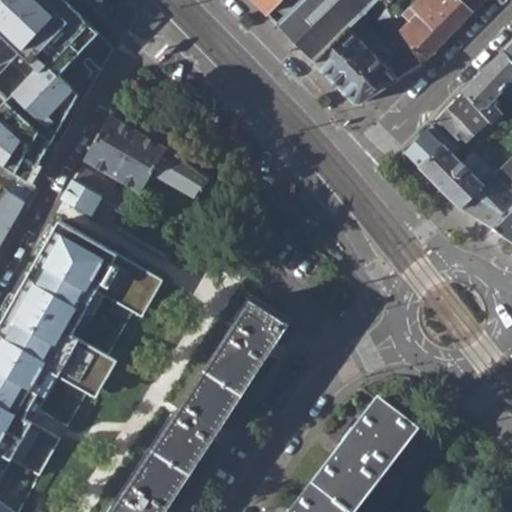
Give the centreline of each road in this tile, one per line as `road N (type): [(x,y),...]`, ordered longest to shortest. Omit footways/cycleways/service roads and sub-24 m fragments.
road 1 (tertiary): [(151,6),(344,217),(402,297)]
road 2 (residential): [(151,6),(0,276)]
road 3 (residential): [(404,337),(367,352),(315,394),(236,511)]
road 4 (tertiary): [(358,158),(210,0)]
road 5 (residential): [(511,7),(358,158)]
road 6 (tertiary): [(450,262),(358,158)]
